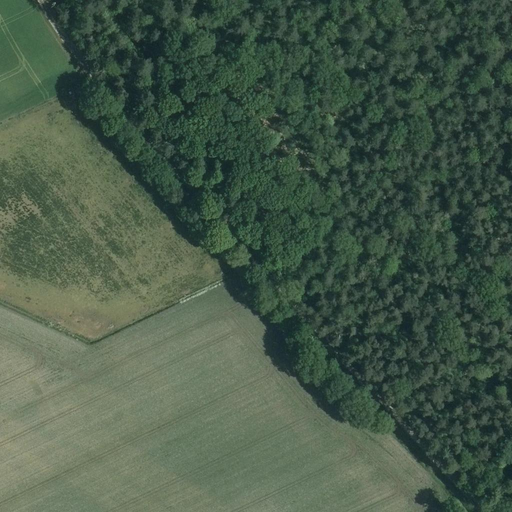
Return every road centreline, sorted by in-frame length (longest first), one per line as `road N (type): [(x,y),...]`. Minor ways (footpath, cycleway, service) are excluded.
road 1 (track): [(114,103),(357,378)]
road 2 (track): [(357,378),(479,511)]
road 3 (track): [(40,0),(114,103)]
